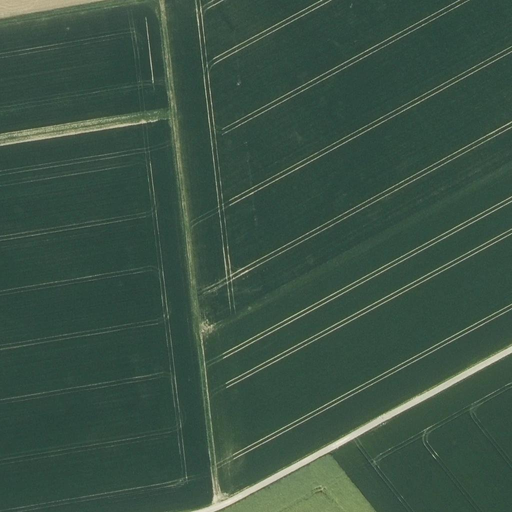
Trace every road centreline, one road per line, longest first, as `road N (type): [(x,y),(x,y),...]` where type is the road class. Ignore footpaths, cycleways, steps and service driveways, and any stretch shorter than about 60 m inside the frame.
road 1 (track): [(219,507),(160,0)]
road 2 (track): [(205,511),(511,349)]
road 3 (track): [(0,22),(129,0)]
